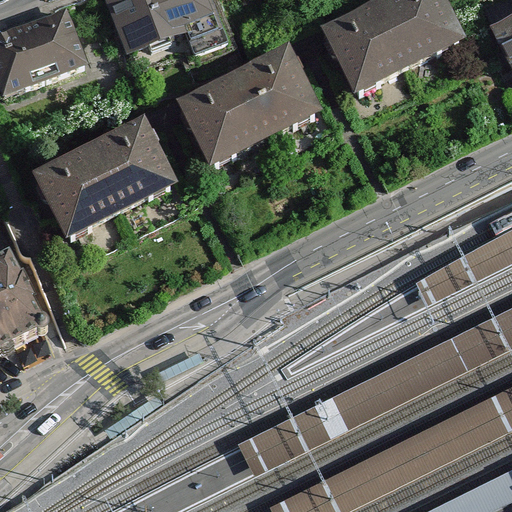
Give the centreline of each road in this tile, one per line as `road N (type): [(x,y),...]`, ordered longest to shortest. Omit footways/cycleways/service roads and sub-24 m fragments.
road 1 (secondary): [(511,153),(127,351),(0,452)]
road 2 (motorway): [(0,479),(511,235)]
road 3 (motorway): [(511,97),(0,337)]
